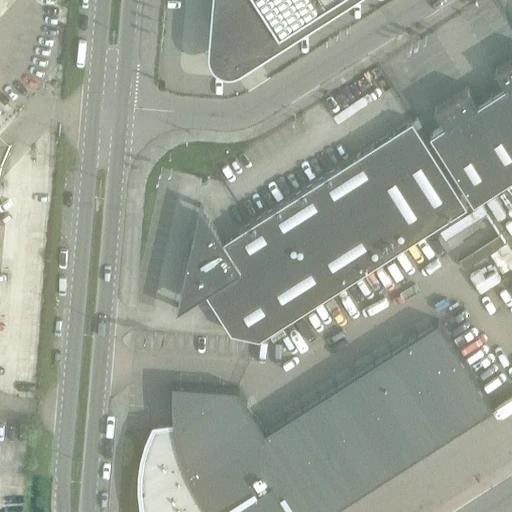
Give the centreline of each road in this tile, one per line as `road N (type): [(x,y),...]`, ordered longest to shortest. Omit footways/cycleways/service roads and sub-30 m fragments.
road 1 (secondary): [(92,108),(61,511)]
road 2 (secondary): [(88,511),(120,109)]
road 3 (unclassified): [(120,109),(249,113),(427,0)]
